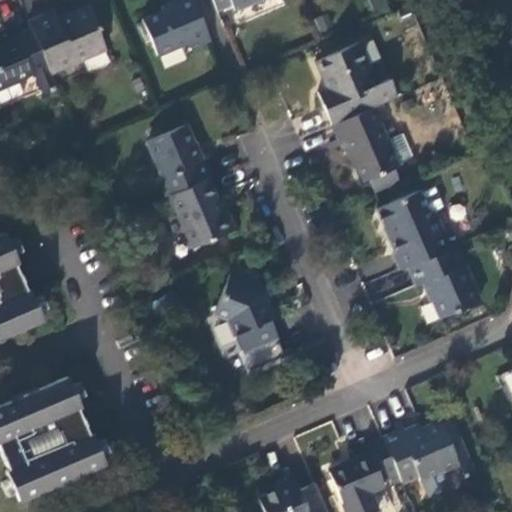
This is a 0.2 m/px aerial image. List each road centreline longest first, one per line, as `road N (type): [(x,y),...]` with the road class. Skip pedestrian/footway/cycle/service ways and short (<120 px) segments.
road 1 (residential): [(237,83),(367,379)]
road 2 (residential): [(367,379),(99,511)]
road 3 (residential): [(511,315),(367,379)]
